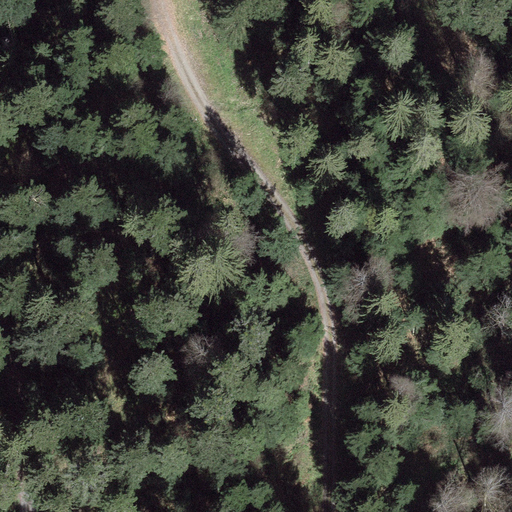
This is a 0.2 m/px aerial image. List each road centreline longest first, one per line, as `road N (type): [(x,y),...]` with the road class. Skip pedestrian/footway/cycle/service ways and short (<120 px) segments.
road 1 (track): [(160,0),(196,93),(317,261),(332,337),(329,511)]
road 2 (track): [(0,318),(22,511)]
